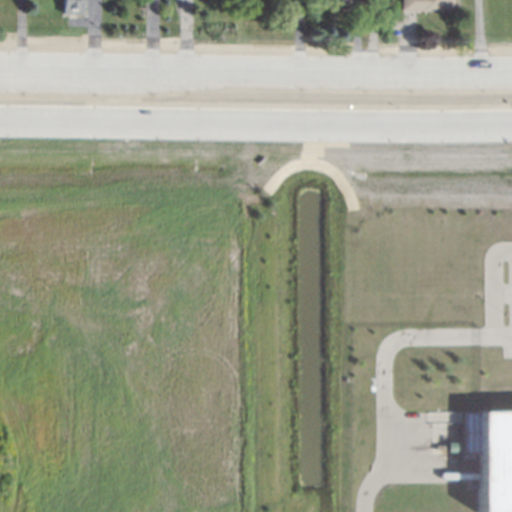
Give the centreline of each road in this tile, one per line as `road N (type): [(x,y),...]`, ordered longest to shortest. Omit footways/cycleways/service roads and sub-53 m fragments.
road 1 (primary): [(0,113),(511,123)]
road 2 (primary): [(511,69),(0,61)]
